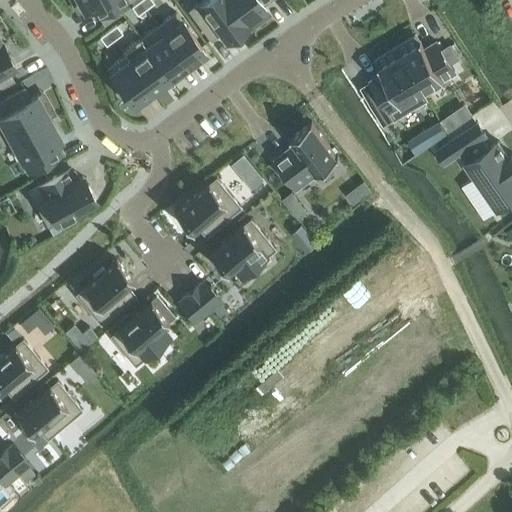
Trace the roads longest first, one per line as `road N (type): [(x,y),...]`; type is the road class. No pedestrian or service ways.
road 1 (residential): [(155,139),(353,0)]
road 2 (residential): [(26,0),(73,58),(98,127),(129,144),(155,139)]
road 3 (residential): [(155,139),(161,164),(154,190),(131,214),(172,268)]
